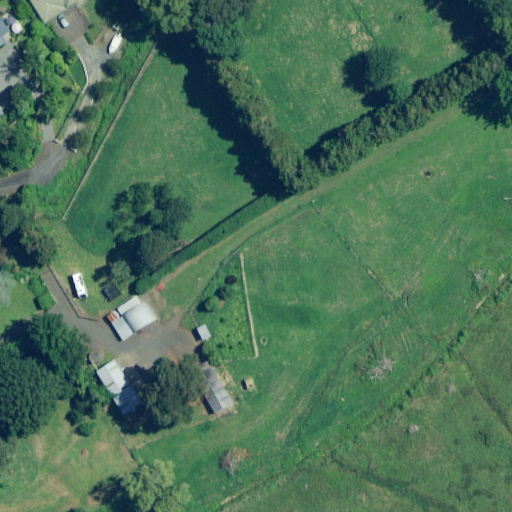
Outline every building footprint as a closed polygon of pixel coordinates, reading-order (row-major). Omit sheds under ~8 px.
[(29,0),(44,23),(76,3),(74,0),(73,0),(29,0)] [(0,47),(13,39),(0,19),(0,116),(6,112),(0,103),(0,47)] [(154,321),(146,308),(129,318),(137,331),(154,321)] [(212,335),(206,323),(196,328),(202,340),(212,335)] [(132,335),(127,324),(117,329),(122,340),(132,335)] [(231,399),(210,359),(192,368),(213,408),(231,399)] [(142,403),(115,360),(96,372),(124,415),(142,403)]
